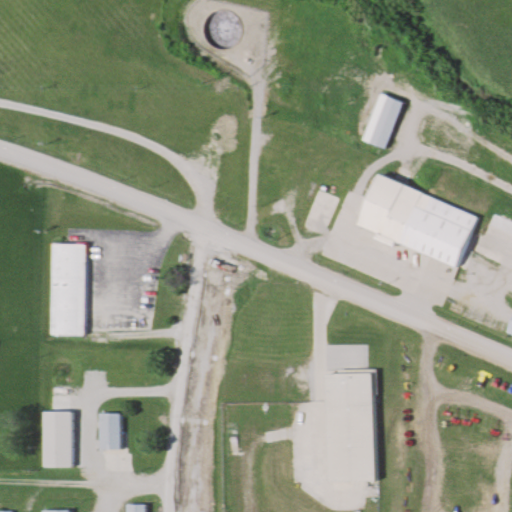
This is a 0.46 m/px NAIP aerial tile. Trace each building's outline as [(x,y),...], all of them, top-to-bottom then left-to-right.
[(384,92),(364,139),(387,149),(407,102),(384,92)] [(361,222),(381,174),(481,215),(460,267),(397,240),(395,246),(375,237),(378,230),(361,222)] [(306,216),(318,186),(341,196),(328,226),(306,216)] [(511,238),(485,226),(492,211),(511,220),(511,238)] [(51,244),(88,244),(86,336),(50,336),(51,244)] [(328,371),(330,480),(376,479),(374,370),(328,371)] [(101,413),(103,450),(125,449),(124,413),(101,413)] [(130,511),(130,502),(151,502),(151,511),(130,511)]
